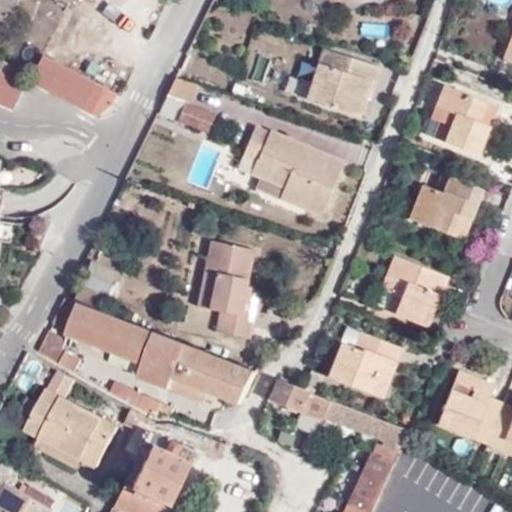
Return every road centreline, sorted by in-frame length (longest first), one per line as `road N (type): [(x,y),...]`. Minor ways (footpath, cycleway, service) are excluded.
road 1 (residential): [(448,0),(350,239),(328,319),(270,376),(242,428),(102,366)]
road 2 (residential): [(116,140),(0,360)]
road 3 (residential): [(192,0),(116,140)]
road 4 (residential): [(511,240),(478,321),(511,333)]
